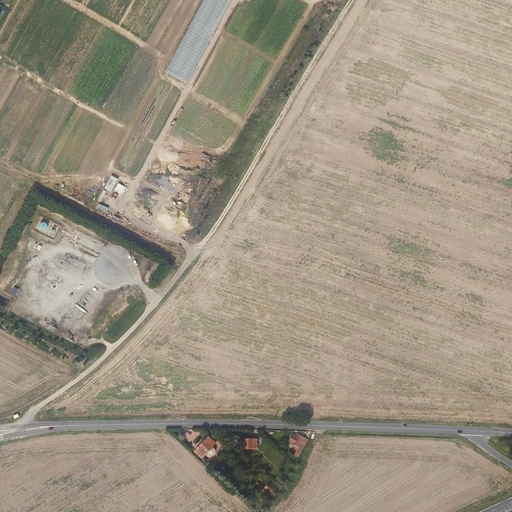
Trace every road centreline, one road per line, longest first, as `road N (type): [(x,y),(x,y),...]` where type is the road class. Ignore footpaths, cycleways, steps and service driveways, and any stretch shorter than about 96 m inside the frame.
road 1 (tertiary): [(472,431),(59,425)]
road 2 (track): [(148,308),(202,243),(352,0)]
